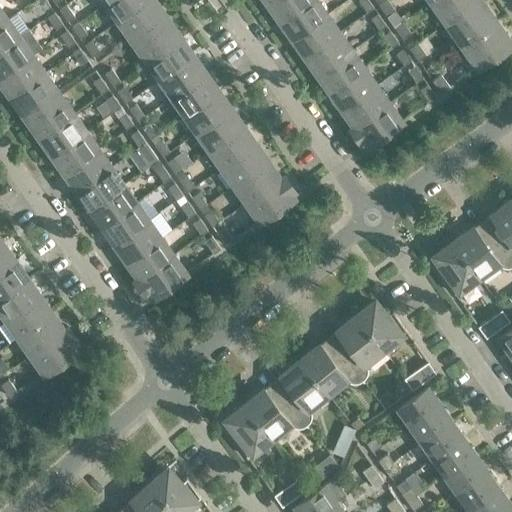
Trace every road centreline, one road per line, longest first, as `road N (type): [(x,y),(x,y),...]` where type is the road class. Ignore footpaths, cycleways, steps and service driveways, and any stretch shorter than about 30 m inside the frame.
road 1 (residential): [(164,382),(0,148)]
road 2 (residential): [(371,216),(215,0)]
road 3 (residential): [(164,382),(371,216)]
road 4 (residential): [(511,420),(371,216)]
road 5 (residential): [(25,511),(164,382)]
road 6 (residential): [(371,216),(511,113)]
road 7 (residential): [(253,511),(164,382)]
